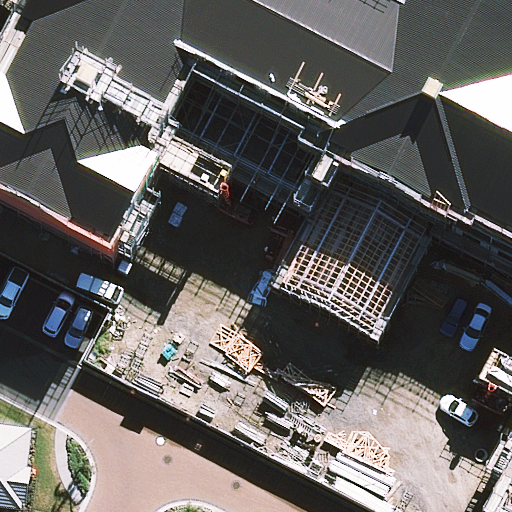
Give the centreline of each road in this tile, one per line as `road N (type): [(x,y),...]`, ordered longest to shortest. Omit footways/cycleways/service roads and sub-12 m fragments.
road 1 (residential): [(157,440),(0,359)]
road 2 (residential): [(291,511),(157,440)]
